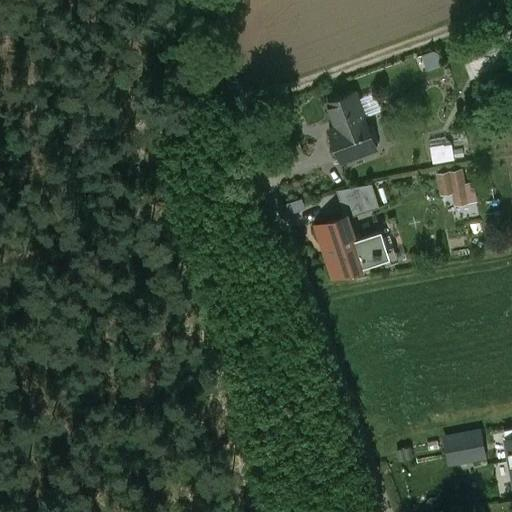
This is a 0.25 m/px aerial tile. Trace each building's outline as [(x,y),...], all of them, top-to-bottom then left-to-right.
[(511,27),(460,47),(472,78),(511,63),(511,27)] [(426,55),(430,65),(446,59),(442,49),(426,55)] [(354,93),(327,103),(336,128),(329,131),(341,163),(342,162),(342,161),(374,149),(374,150),(376,150),(364,118),(363,118),(363,117),(357,101),(354,93)] [(373,95),(357,101),(363,117),(379,111),(373,95)] [(302,152),(286,110),(269,116),(285,158),(302,152)] [(451,146),(431,149),(433,163),(453,160),(451,146)] [(468,167),(441,171),(445,197),(472,193),(468,167)] [(371,184),(336,191),(341,206),(362,200),(366,212),(379,208),(371,184)] [(374,233),(353,240),(346,219),(347,219),(347,217),(317,227),(333,277),(372,264),(371,262),(381,259),(381,260),(391,256),(389,252),(387,252),(386,251),(380,253),(374,233)] [(481,429),(443,437),(449,467),(487,460),(481,429)]
